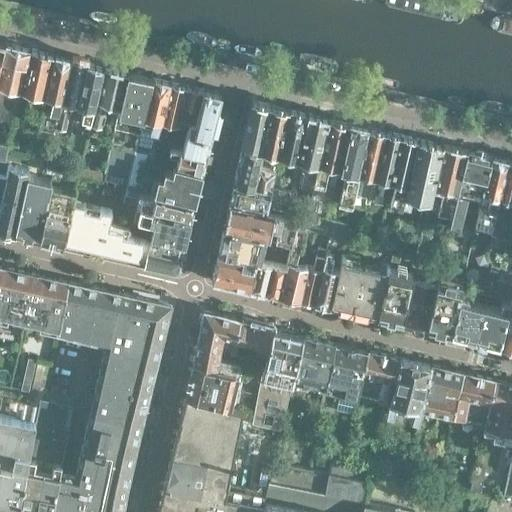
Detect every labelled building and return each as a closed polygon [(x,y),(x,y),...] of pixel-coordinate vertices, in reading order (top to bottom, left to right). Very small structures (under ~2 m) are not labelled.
[(384,0),(386,2),(388,4),(390,5),(394,8),(401,10),(464,25),(468,9),(431,0),(384,0)] [(491,20),(488,21),(485,22),(489,27),(491,29),(493,30),(496,32),(499,34),(502,35),(505,36),(511,37),(511,19),(509,19),(506,18),(502,18),(499,18),(496,18),(493,19),(491,20)] [(14,113),(29,48),(4,42),(0,61),(0,123),(12,126),(14,113)] [(39,119),(53,54),(54,54),(29,48),(14,113),(39,119)] [(55,124),(70,58),(53,54),(39,119),(38,125),(54,128),(55,124)] [(77,101),(86,61),(70,58),(55,124),(66,126),(71,100),(77,101)] [(90,123),(102,65),(86,61),(77,101),(85,103),(82,118),(86,119),(85,122),(90,123)] [(119,105),(127,71),(102,65),(90,123),(87,134),(99,136),(106,102),(119,105)] [(127,186),(151,77),(127,71),(119,105),(103,180),(127,186)] [(148,174),(157,134),(169,80),(151,77),(127,186),(123,203),(139,206),(190,217),(194,202),(152,193),(144,191),(148,174)] [(177,123),(185,84),(169,80),(157,134),(166,136),(169,122),(177,123)] [(195,120),(202,88),(185,84),(177,123),(171,148),(182,150),(186,132),(189,119),(195,120)] [(209,137),(219,96),(218,95),(216,92),(216,91),(202,88),(195,120),(189,119),(186,132),(209,137)] [(260,148),(270,103),(252,99),(248,116),(243,115),(242,121),(247,122),(242,144),(260,148)] [(271,184),(288,108),(270,103),(260,148),(252,185),(270,189),(271,184)] [(295,161),(296,155),(306,112),(288,108),(271,184),(275,185),(282,153),(291,155),(290,159),(295,161)] [(311,189),(328,117),(306,112),(296,155),(310,159),(308,167),(306,167),(303,168),(299,187),(311,189)] [(338,166),(348,121),(328,117),(311,189),(308,202),(328,207),(338,166)] [(358,171),(368,126),(348,121),(338,166),(348,168),(346,175),(343,177),(337,203),(350,206),(358,171)] [(368,200),(385,129),(368,126),(358,171),(364,172),(360,193),(366,194),(365,199),(368,200)] [(390,178),(400,133),(385,129),(368,200),(372,201),(373,196),(379,197),(384,177),(390,178)] [(205,155),(209,137),(186,132),(182,150),(205,155)] [(402,205),(417,137),(400,133),(390,178),(395,179),(390,202),(402,205)] [(431,190),(442,143),(417,137),(402,205),(409,206),(411,195),(429,199),(431,190)] [(31,155),(32,149),(8,143),(4,158),(8,159),(29,164),(31,155)] [(451,213),(466,148),(442,143),(431,190),(441,192),(437,210),(451,213)] [(252,185),(260,148),(242,144),(233,180),(252,185)] [(205,155),(182,150),(171,148),(170,153),(179,155),(176,165),(201,171),(205,155)] [(481,194),(490,154),(466,148),(451,213),(448,228),(456,230),(455,234),(460,235),(462,225),(473,228),(475,220),(478,209),(464,206),(467,191),(481,194)] [(62,171),(64,163),(65,158),(48,154),(47,158),(45,167),(62,171)] [(492,224),(507,158),(490,154),(481,194),(478,209),(475,220),(492,224)] [(45,167),(47,158),(31,155),(29,164),(45,167)] [(506,236),(511,210),(511,159),(507,158),(492,224),(490,233),(495,234),(497,227),(502,228),(501,235),(506,236)] [(78,175),(80,166),(64,163),(62,171),(78,175)] [(194,202),(198,182),(201,171),(176,165),(174,165),(172,172),(166,170),(165,178),(155,176),(152,193),(194,202)] [(38,237),(49,189),(49,185),(25,180),(26,174),(6,170),(0,194),(0,227),(13,231),(38,237)] [(268,198),(270,189),(252,185),(233,180),(229,200),(283,213),(285,206),(273,203),(274,199),(268,198)] [(63,243),(72,201),(75,187),(62,184),(61,192),(49,189),(38,237),(63,243)] [(288,252),(294,225),(296,216),(283,213),(229,200),(223,226),(260,234),(267,236),(267,237),(271,238),(269,248),(288,252)] [(120,232),(121,228),(106,225),(109,209),(98,206),(97,210),(82,207),(83,203),(72,201),(63,243),(143,262),(146,247),(148,238),(120,232)] [(184,241),(190,217),(139,206),(137,218),(154,222),(152,234),(184,241)] [(303,227),(305,218),(296,216),(294,225),(303,227)] [(345,227),(346,222),(326,217),(325,223),(323,232),(335,235),(343,237),(345,227)] [(323,232),(325,223),(305,218),(303,227),(313,230),(323,232)] [(306,263),(294,260),(297,245),(301,246),(303,236),(311,238),(313,230),(303,227),(294,225),(288,252),(285,265),(278,293),(298,297),(306,263)] [(392,248),(395,233),(396,228),(379,225),(375,244),(392,248)] [(260,234),(223,226),(218,249),(255,258),(262,259),(264,251),(257,249),(260,234)] [(359,240),(361,231),(345,227),(343,237),(359,240)] [(376,232),(364,230),(363,237),(374,240),(376,232)] [(184,241),(152,234),(149,233),(148,238),(146,247),(181,254),(184,241)] [(416,254),(420,238),(395,233),(392,248),(416,254)] [(341,244),(343,237),(335,235),(333,243),(341,244)] [(441,259),(444,244),(420,238),(416,254),(441,259)] [(178,270),(181,255),(181,254),(146,247),(143,262),(178,270)] [(401,321),(416,254),(392,248),(387,268),(376,315),(401,321)] [(248,286),(255,258),(218,249),(211,277),(248,286)] [(313,301),(323,255),(314,253),(312,264),(306,263),(298,297),(313,301)] [(425,326),(441,259),(416,254),(401,321),(425,326)] [(328,305),(336,266),(328,265),(330,256),(323,255),(313,301),(328,305)] [(376,315),(387,268),(339,257),(336,266),(328,305),(376,315)] [(263,290),(270,261),(262,259),(255,258),(248,286),(263,290)] [(460,286),(462,279),(465,265),(441,259),(425,326),(450,332),(459,292),(460,286)] [(278,293),(285,265),(270,261),(263,290),(278,293)] [(38,273),(0,264),(0,311),(58,325),(68,280),(38,273)] [(476,290),(478,282),(462,279),(460,286),(476,290)] [(105,341),(118,291),(68,280),(58,325),(56,330),(105,341)] [(493,294),(495,285),(478,281),(478,282),(476,290),(493,294)] [(511,346),(511,286),(508,303),(499,344),(511,346)] [(142,417),(143,412),(149,390),(158,352),(165,324),(170,306),(169,306),(169,305),(169,303),(168,303),(167,302),(167,301),(166,301),(158,299),(159,295),(132,289),(131,294),(118,291),(105,341),(74,472),(64,511),(121,511),(127,483),(134,452),(142,420),(142,417)] [(474,338),(483,301),(467,297),(467,294),(459,292),(450,332),(474,338)] [(499,344),(508,303),(500,301),(499,305),(483,301),(474,338),(499,344)] [(235,339),(240,318),(241,314),(223,309),(222,313),(203,309),(198,330),(223,336),(221,345),(237,349),(239,340),(235,339)] [(262,369),(272,327),(240,318),(235,339),(239,340),(253,344),(249,360),(260,362),(258,369),(262,369)] [(280,430),(292,378),(302,334),(272,327),(262,369),(249,422),(280,430)] [(219,356),(221,345),(223,336),(198,330),(197,333),(195,348),(194,354),(190,353),(188,362),(192,363),(242,374),(243,370),(239,369),(240,361),(219,356)] [(324,386),(334,342),(325,339),(326,335),(320,334),(319,338),(302,334),(292,378),(324,386)] [(352,414),(355,397),(367,349),(354,346),(355,342),(351,341),(350,345),(334,342),(324,386),(322,393),(339,397),(337,405),(341,411),(352,414)] [(387,405),(399,356),(367,349),(355,397),(372,401),(374,394),(379,395),(378,398),(385,400),(384,404),(387,405)] [(421,405),(431,363),(399,356),(387,405),(386,412),(392,414),(395,402),(414,406),(411,418),(418,420),(421,405)] [(234,407),(242,374),(192,363),(185,395),(234,407)] [(453,413),(463,371),(431,363),(421,405),(453,413)] [(485,420),(495,378),(463,371),(453,413),(451,422),(458,424),(460,414),(485,420)] [(511,433),(511,382),(495,378),(485,420),(483,426),(511,433)] [(242,409),(234,407),(185,395),(156,511),(260,511),(265,486),(261,485),(260,490),(228,484),(242,409)] [(63,469),(77,406),(42,398),(37,420),(17,508),(16,511),(64,511),(74,472),(63,469)] [(0,505),(17,508),(37,420),(0,413),(0,505)] [(511,447),(501,497),(511,499),(511,447)] [(361,511),(363,501),(369,470),(272,451),(270,462),(265,486),(260,511),(361,511)] [(265,486),(270,462),(265,461),(264,471),(262,479),(261,485),(265,486)] [(413,511),(414,511),(363,501),(361,511),(413,511)]
